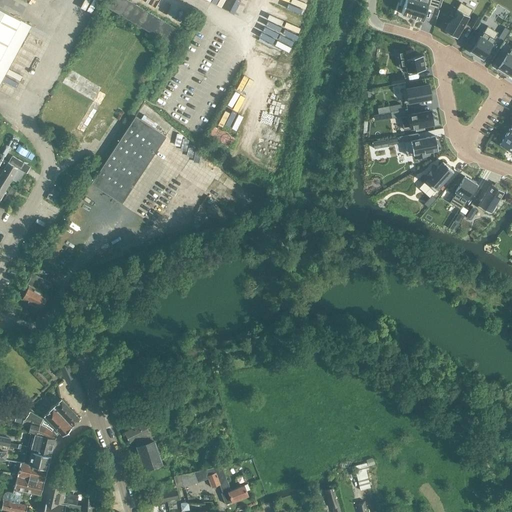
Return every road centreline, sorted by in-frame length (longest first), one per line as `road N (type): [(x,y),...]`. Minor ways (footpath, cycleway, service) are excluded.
road 1 (unknown): [(46,331),(96,243),(176,208)]
road 2 (residential): [(40,511),(59,444),(98,414)]
